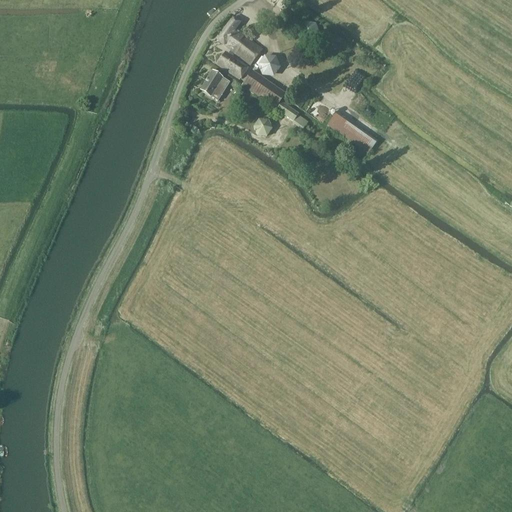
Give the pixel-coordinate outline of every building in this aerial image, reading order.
[(233,18),(216,40),(251,65),(262,49),(235,30),(240,23),(233,18)] [(305,23),(298,31),(301,41),(313,43),(319,34),(314,24),(305,23)] [(248,69),(225,53),(217,64),(241,82),(243,81),(241,79),(248,69)] [(278,56),(265,54),(259,62),(263,75),(273,77),(280,67),(278,56)] [(219,103),(221,101),(219,100),(230,83),(212,72),(200,90),(210,97),(219,103)] [(280,98),(250,76),(240,89),(271,111),(280,98)] [(311,93),(303,88),(291,104),(299,110),(311,93)] [(376,141),(335,112),(328,124),(368,153),(368,152),(376,141)] [(260,119),(256,126),(259,133),(268,134),(272,127),(268,120),(260,119)]
